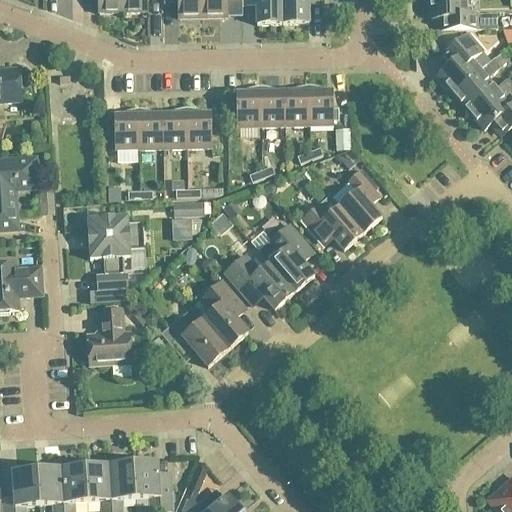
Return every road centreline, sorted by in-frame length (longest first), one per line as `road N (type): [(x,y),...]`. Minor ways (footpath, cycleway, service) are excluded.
road 1 (residential): [(0,9),(133,62),(343,59),(358,54),(364,38),(363,0)]
road 2 (residential): [(207,417),(215,394),(266,353),(314,335),(349,276),(477,175),(511,212)]
road 3 (residential): [(33,345),(37,430),(207,417)]
road 4 (residential): [(207,417),(218,417),(297,511)]
road 5 (residential): [(33,345),(56,343),(50,239)]
